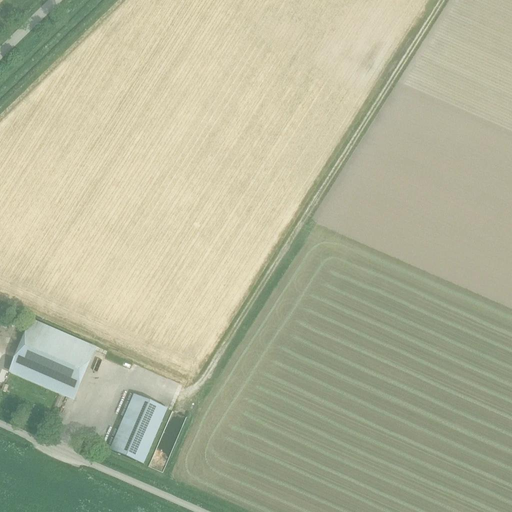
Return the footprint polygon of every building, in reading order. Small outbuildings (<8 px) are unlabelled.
[(59,0),(53,5),(57,12),(65,6),(60,0),(59,0)] [(32,321),(9,374),(74,402),(97,349),(32,321)] [(8,394),(9,392),(7,391),(9,387),(4,385),(1,391),(8,394)] [(120,437),(119,439),(118,441),(127,445),(129,441),(132,442),(145,413),(130,407),(117,436),(120,437)] [(93,434),(101,419),(84,410),(76,426),(93,434)]
